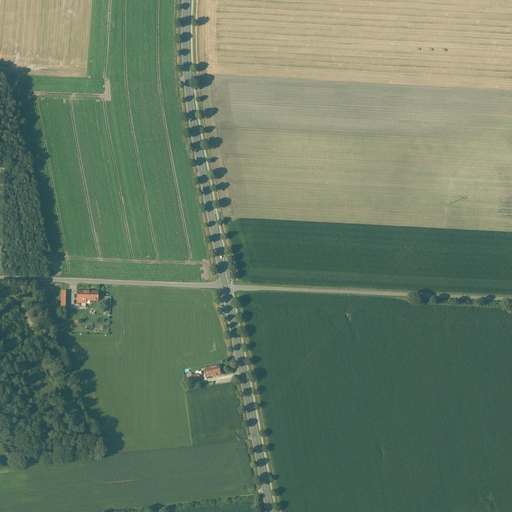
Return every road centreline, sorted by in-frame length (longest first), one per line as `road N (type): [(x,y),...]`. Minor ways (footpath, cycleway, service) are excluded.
road 1 (secondary): [(186,0),(185,67),(224,286)]
road 2 (unclassified): [(224,286),(511,301)]
road 3 (secondary): [(224,286),(269,511)]
road 4 (unclassified): [(0,278),(224,286)]
